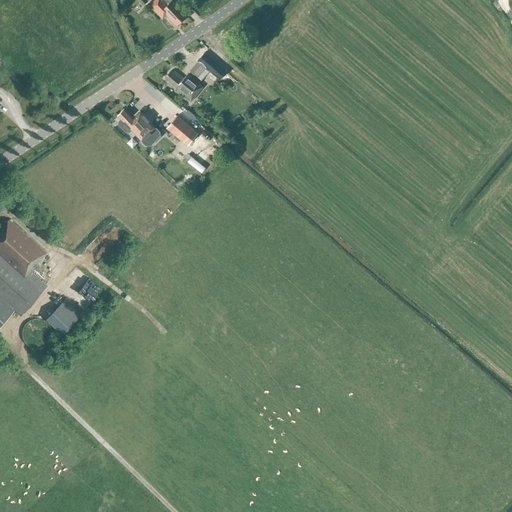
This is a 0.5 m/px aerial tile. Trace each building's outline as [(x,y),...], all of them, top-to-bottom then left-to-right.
[(177,26),(187,16),(171,0),(155,0),(150,5),(162,19),(167,15),(177,26)] [(198,61),(214,75),(215,73),(220,78),(226,72),(220,68),(221,66),(205,52),(198,61)] [(198,62),(189,71),(196,78),(205,68),(198,62)] [(187,75),(184,79),(174,71),(172,73),(170,71),(165,78),(178,89),(176,91),(190,102),(202,87),(187,75)] [(117,115),(142,141),(156,128),(140,112),(133,119),(124,109),(117,115)] [(198,133),(177,115),(167,128),(178,137),(188,146),(198,133)] [(14,214),(33,231),(46,242),(53,234),(21,205),(14,214)] [(0,325),(14,310),(20,315),(46,286),(30,271),(46,254),(8,220),(2,226),(0,224),(0,325)] [(41,320),(38,319),(35,319),(31,320),(28,321),(26,324),(24,326),(22,329),(22,332),(22,336),(22,339),(24,342),(26,345),(29,347),(32,348),(35,349),(38,349),(42,348),(45,346),(47,344),(49,342),(51,339),(51,335),(51,332),(51,329),(49,326),(47,323),(44,321),(41,320)]
